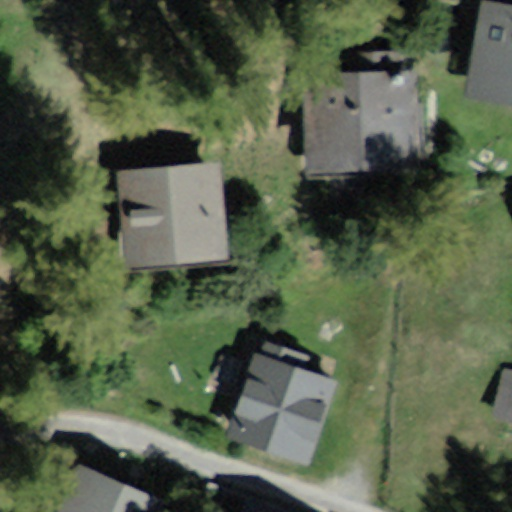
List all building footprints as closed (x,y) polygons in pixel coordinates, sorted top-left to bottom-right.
[(511,0),(501,0),(488,101),(511,104),(511,0)] [(421,80),(326,80),(326,176),(421,176),(421,80)] [(220,166),(111,175),(119,277),(228,268),(220,166)] [(352,384),(273,358),(244,443),(323,469),(352,384)] [(511,374),(503,427),(511,428),(511,374)] [(184,511),(186,510),(88,470),(70,511),(184,511)]
